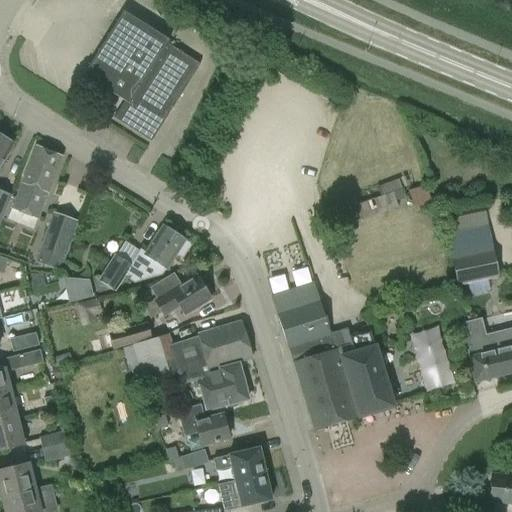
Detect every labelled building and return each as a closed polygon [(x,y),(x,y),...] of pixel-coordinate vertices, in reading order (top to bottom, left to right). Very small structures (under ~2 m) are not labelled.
[(199,64),(166,44),(168,40),(122,12),(82,75),(124,101),(113,118),(150,141),(199,64)] [(0,163),(11,143),(0,137),(0,163)] [(38,220),(61,157),(34,147),(10,209),(38,220)] [(424,186),(413,189),(409,174),(326,204),(331,223),(341,220),(344,228),(397,208),(395,200),(409,196),(415,213),(432,208),(424,186)] [(0,221),(11,196),(0,190),(0,221)] [(37,263),(57,270),(76,222),(55,214),(37,263)] [(445,233),(450,261),(493,252),(487,224),(445,233)] [(161,274),(164,269),(165,270),(175,255),(181,259),(189,247),(189,244),(184,241),(185,240),(162,225),(144,253),(139,250),(129,265),(114,255),(98,281),(113,291),(124,273),(129,276),(127,279),(132,282),(161,274)] [(493,252),(450,261),(456,287),(498,278),(493,252)] [(144,307),(151,319),(177,303),(184,315),(210,300),(195,276),(180,285),(174,275),(150,289),(156,300),(144,307)] [(332,351),(329,333),(314,283),(271,296),(286,348),(288,348),(292,363),(332,351)] [(511,328),(485,335),(481,319),(473,321),(460,324),(463,342),(464,342),(472,380),(511,371),(511,328)] [(134,388),(142,386),(179,375),(183,382),(196,379),(206,411),(247,399),(237,362),(252,357),(241,321),(197,334),(198,336),(170,344),(168,333),(150,338),(121,348),(134,388)] [(113,350),(121,348),(150,338),(146,323),(109,334),(113,350)] [(346,328),(329,333),(332,351),(292,363),(312,431),(393,407),(370,330),(349,336),(346,328)] [(12,352),(38,345),(35,332),(8,339),(12,352)] [(421,349),(435,344),(431,333),(417,338),(421,349)] [(16,369),(42,362),(39,349),(13,356),(16,369)] [(0,396),(10,394),(4,370),(0,370),(0,396)] [(0,396),(0,423),(17,419),(10,394),(0,396)] [(45,411),(58,407),(55,394),(42,398),(45,411)] [(221,414),(204,419),(199,404),(192,406),(178,410),(185,437),(197,434),(201,446),(228,438),(221,414)] [(154,417),(156,423),(157,427),(167,424),(165,415),(154,417)] [(17,419),(0,423),(0,451),(23,445),(17,419)] [(41,451),(68,445),(64,430),(38,437),(41,451)] [(70,455),(68,445),(41,451),(44,462),(70,455)] [(169,460),(170,459),(178,457),(175,446),(166,449),(169,460)] [(234,481),(264,474),(258,448),(211,459),(214,470),(231,467),(234,481)] [(178,457),(170,459),(175,472),(182,470),(183,470),(207,463),(203,449),(179,456),(178,457)] [(0,472),(0,492),(2,499),(35,491),(35,488),(29,465),(0,472)] [(270,501),(264,474),(234,481),(237,495),(221,498),(223,510),(240,506),(240,508),(270,501)] [(511,476),(490,474),(487,502),(511,504),(511,476)] [(35,491),(2,499),(4,511),(49,511),(58,510),(51,484),(35,488),(35,491)]
